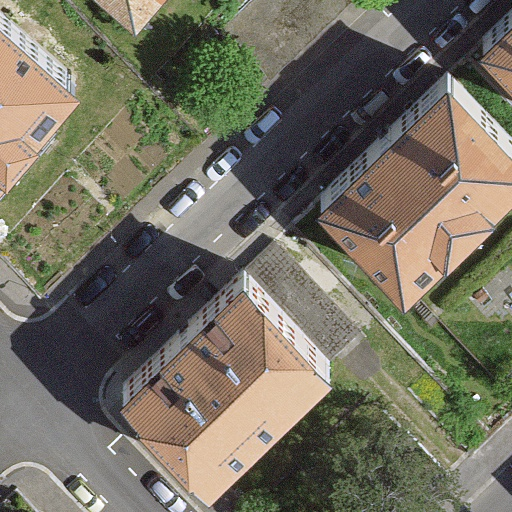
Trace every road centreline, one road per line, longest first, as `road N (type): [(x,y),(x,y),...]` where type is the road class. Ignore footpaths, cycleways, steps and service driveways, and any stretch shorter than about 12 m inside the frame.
road 1 (residential): [(27,397),(437,0)]
road 2 (residential): [(27,397),(136,511)]
